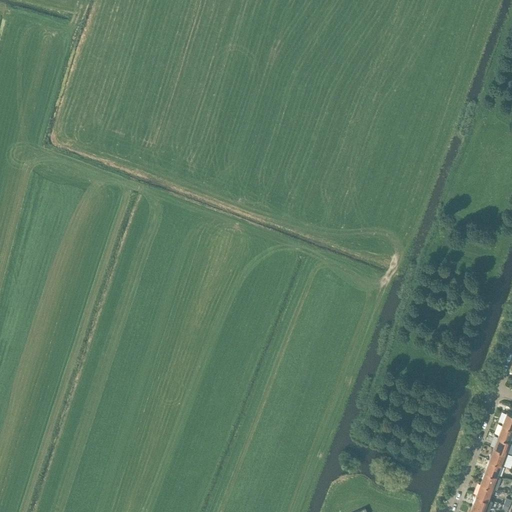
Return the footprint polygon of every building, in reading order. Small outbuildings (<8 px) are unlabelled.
[(502,424),(511,428),(511,414),(506,412),(502,424)] [(509,440),(511,432),(511,428),(502,424),(497,436),(509,440)] [(505,452),(509,440),(497,436),(493,448),(505,452)] [(508,453),(505,452),(493,448),(489,460),(500,464),(503,465),(508,453)] [(496,476),(500,464),(489,460),(484,471),(496,476)] [(491,488),(496,476),(484,471),(480,483),(491,488)] [(487,499),(491,488),(480,483),(476,495),(487,499)] [(476,495),(471,507),(483,511),(487,499),(476,495)] [(503,505),(508,507),(511,500),(506,498),(503,505)]
